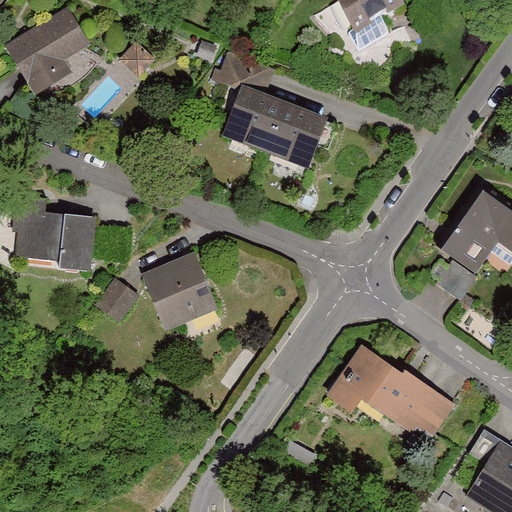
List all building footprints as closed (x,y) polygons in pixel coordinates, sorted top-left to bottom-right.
[(397,0),(338,0),(359,36),(355,38),(362,51),(393,34),(386,23),(405,12),(397,0)] [(70,8),(9,45),(38,93),(70,73),(64,63),(93,45),(70,8)] [(234,107),(224,135),(311,167),(329,116),(268,94),(276,71),(231,55),(221,82),(233,86),(226,104),(234,107)] [(511,246),(511,204),(486,186),(444,245),(479,270),(502,239),(511,246)] [(97,218),(18,207),(11,253),(90,264),(97,218)] [(195,253),(145,274),(168,328),(218,307),(195,253)] [(478,279),(454,264),(441,283),(465,299),(478,279)] [(136,295),(115,280),(98,304),(119,319),(136,295)] [(363,344),(330,392),(353,408),(364,394),(416,430),(419,427),(434,434),(456,402),(408,369),(406,372),(363,344)] [(511,511),(511,446),(502,440),(469,495),(498,511),(511,511)]
